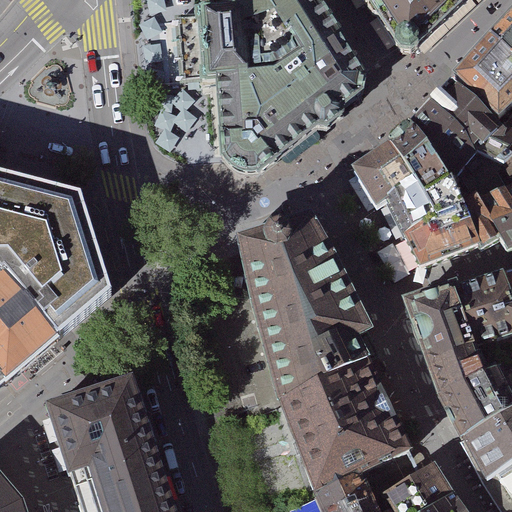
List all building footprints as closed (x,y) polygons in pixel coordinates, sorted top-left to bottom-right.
[(196,0),(193,15),(201,165),(211,176),(241,186),(287,154),(360,102),(301,0),(196,0)] [(462,0),(351,0),(368,25),(383,45),(384,52),(390,59),(396,60),(403,56),(462,0)] [(511,15),(505,22),(482,41),(511,70),(511,15)] [(511,108),(511,70),(482,41),(461,65),(444,84),(491,131),(511,108)] [(403,130),(433,185),(472,153),(494,166),(504,151),(438,89),(396,123),(403,130)] [(408,197),(433,185),(403,130),(378,148),(408,197)] [(378,148),(341,168),(368,214),(379,210),(408,197),(378,148)] [(433,185),(379,210),(389,233),(398,243),(454,213),(433,185)] [(0,287),(55,350),(110,304),(77,205),(0,187),(0,287)] [(507,266),(511,264),(511,199),(477,216),(500,255),(507,266)] [(461,226),(454,213),(398,243),(420,284),(481,261),(461,226)] [(500,255),(477,216),(461,226),(481,261),(483,265),(500,255)] [(372,328),(307,217),(237,238),(279,399),(371,355),(360,334),(372,328)] [(0,398),(55,350),(0,287),(0,398)] [(483,302),(456,308),(458,313),(453,314),(457,335),(475,369),(511,357),(511,295),(483,302)] [(455,304),(399,321),(414,364),(430,411),(485,389),(475,369),(457,335),(453,314),(458,313),(456,308),(455,304)] [(279,399),(315,492),(362,472),(409,452),(403,435),(371,355),(279,399)] [(511,411),(498,387),(485,389),(430,411),(444,435),(458,460),(511,427),(511,411)] [(48,417),(78,511),(165,511),(127,392),(113,397),(48,417)] [(511,511),(511,427),(458,460),(492,511),(511,511)] [(438,482),(428,469),(385,493),(393,511),(422,511),(446,497),(438,482)] [(362,472),(315,492),(322,511),(380,511),(376,502),(362,472)] [(0,511),(21,511),(20,506),(0,480),(0,511)] [(457,511),(446,497),(422,511),(457,511)]
